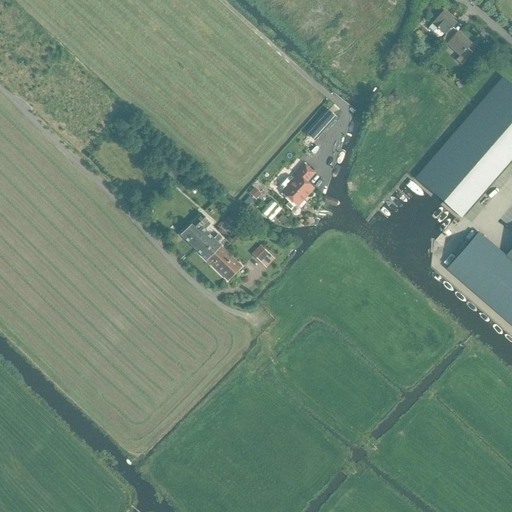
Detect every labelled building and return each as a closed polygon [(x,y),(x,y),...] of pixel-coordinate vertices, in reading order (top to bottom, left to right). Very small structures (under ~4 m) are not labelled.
[(435,7),(429,2),(424,7),(431,13),(435,7)] [(446,44),(455,34),(451,30),(456,24),(443,11),(427,29),(432,34),(437,29),(444,36),(441,40),(446,44)] [(457,32),(455,34),(446,44),(459,56),(456,60),(461,65),(472,53),(467,48),(471,44),(457,32)] [(415,179),(433,194),(460,217),(511,157),(511,86),(502,78),(415,179)] [(465,79),(455,83),(458,89),(468,84),(465,79)] [(326,109),(304,133),(313,142),(335,118),(326,109)] [(280,184),(279,189),(282,192),(281,193),(290,201),(285,206),(291,211),(292,213),(293,215),(296,215),(298,215),(299,213),(300,211),(299,208),(297,207),(304,200),(302,198),(312,188),(306,183),(314,174),(302,163),(294,173),(297,175),(293,179),(290,177),(285,179),(280,184)] [(169,164),(161,172),(171,183),(180,175),(169,164)] [(211,195),(203,187),(199,191),(207,199),(211,195)] [(254,188),(249,194),(256,200),(261,194),(254,188)] [(210,233),(206,229),(210,225),(207,222),(208,221),(201,214),(180,235),(195,249),(210,233)] [(278,220),(284,224),(288,220),(282,215),(278,220)] [(221,246),(218,243),(217,243),(222,238),(218,234),(215,237),(210,233),(195,249),(206,261),(207,260),(227,281),(241,267),(221,247),(221,246)] [(511,248),(505,257),(478,233),(446,269),(511,326),(511,248)] [(260,246),(252,255),(261,263),(269,254),(260,246)]
